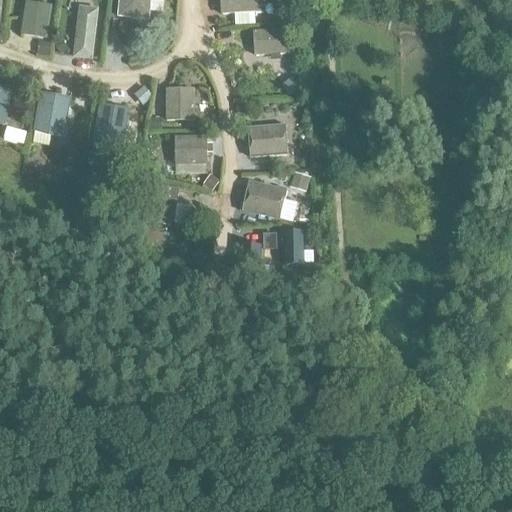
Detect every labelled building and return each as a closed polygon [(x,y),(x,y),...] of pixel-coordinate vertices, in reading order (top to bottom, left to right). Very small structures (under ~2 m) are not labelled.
[(151,0),(119,0),(118,20),(150,22),(151,0)] [(260,0),(217,0),(219,17),(261,14),(260,0)] [(50,8),(25,4),(19,36),(45,40),(50,8)] [(317,21),(317,4),(306,4),(305,21),(317,21)] [(81,8),(75,57),(94,59),(99,10),(81,8)] [(286,32),(252,34),(254,58),(287,55),(286,32)] [(286,66),(276,73),(283,85),(294,78),(286,66)] [(9,90),(0,88),(0,126),(3,127),(9,90)] [(192,92),(165,92),(166,123),(192,123),(192,92)] [(68,100),(39,95),(33,134),(61,139),(68,100)] [(128,112),(99,106),(92,144),(121,150),(128,112)] [(284,127),(245,130),(248,160),(286,157),(284,127)] [(175,167),(205,167),(205,139),(174,139),(175,167)] [(285,165),(285,179),(301,180),(302,166),(285,165)] [(277,222),(284,193),(247,185),(240,214),(277,222)] [(177,192),(146,188),(142,223),(172,226),(177,192)] [(304,267),(304,263),(304,252),(303,235),(286,236),(286,267),(304,267)] [(277,237),(264,237),(264,252),(278,252),(277,237)] [(259,281),(260,262),(261,249),(243,248),(242,280),(259,281)]
